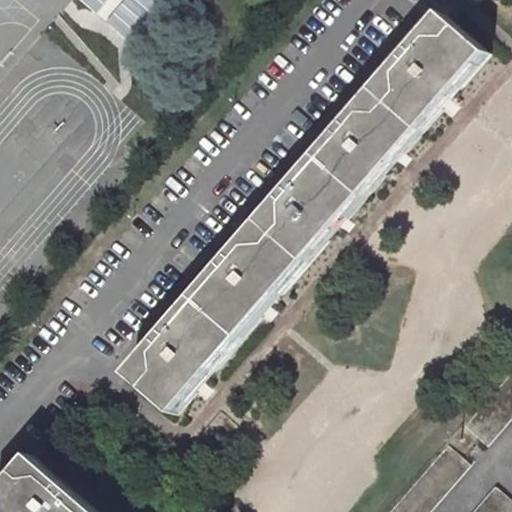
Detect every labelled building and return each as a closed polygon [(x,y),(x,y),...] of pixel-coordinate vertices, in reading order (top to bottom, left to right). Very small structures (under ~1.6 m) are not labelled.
[(88,0),(133,42),(171,0),(88,0)] [(150,358),(134,376),(180,416),(198,395),(207,384),(213,377),(218,372),(264,319),(274,307),(330,242),(350,219),(387,175),(407,153),(443,110),(452,100),(457,95),(462,89),(493,53),(447,13),(387,82),(320,160),(266,223),(203,296),(150,358)] [(482,438),(491,446),(511,421),(511,374),(468,427),(482,438)] [(433,511),(475,464),(466,456),(452,444),(391,511),(433,511)] [(101,511),(36,456),(0,498),(0,503),(9,511),(101,511)] [(511,511),(511,496),(500,486),(477,511),(511,511)]
